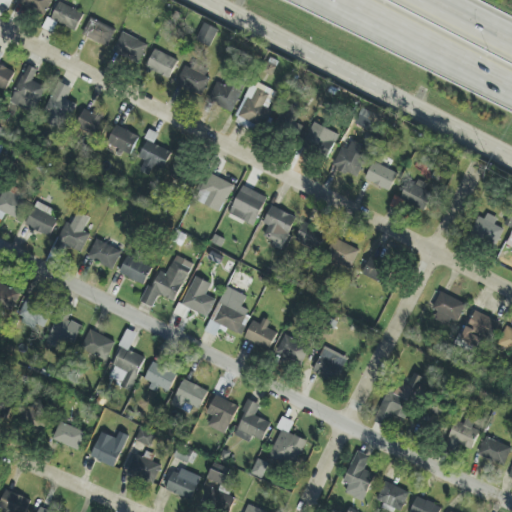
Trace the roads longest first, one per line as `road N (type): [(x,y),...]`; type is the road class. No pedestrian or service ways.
road 1 (residential): [(511,291),(0,27)]
road 2 (residential): [(511,502),(0,248)]
road 3 (residential): [(478,166),(303,511)]
road 4 (primary): [(203,0),(511,158)]
road 5 (motorway): [(355,0),(511,78)]
road 6 (residential): [(137,511),(0,450)]
